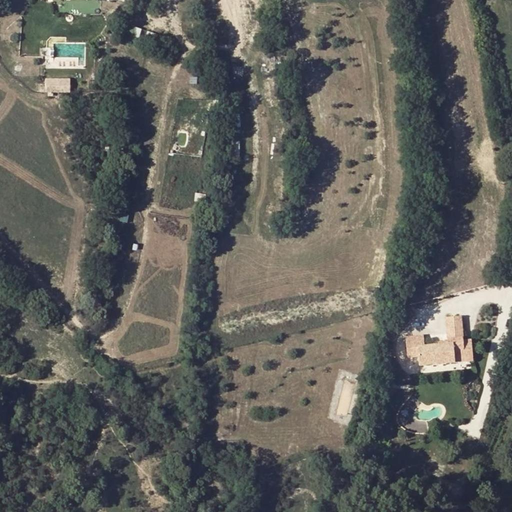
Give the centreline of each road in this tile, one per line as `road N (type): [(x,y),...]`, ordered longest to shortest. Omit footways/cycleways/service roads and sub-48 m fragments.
road 1 (track): [(191,46),(172,74),(128,312),(115,328),(101,335),(83,330),(0,232)]
road 2 (track): [(231,0),(255,109),(253,184)]
